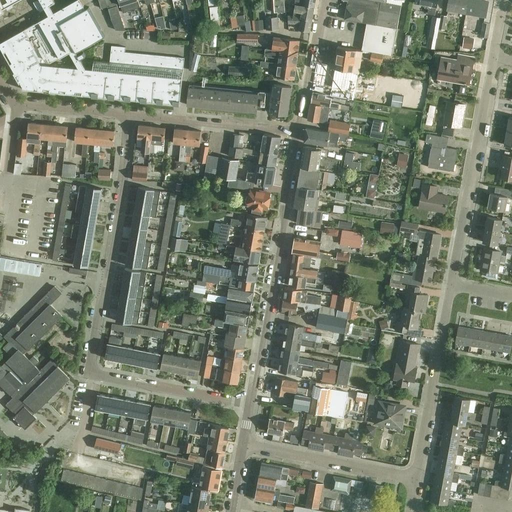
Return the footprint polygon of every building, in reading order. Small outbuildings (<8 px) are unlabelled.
[(0,0),(0,14),(4,12),(3,10),(6,8),(7,10),(13,7),(12,5),(20,0),(39,0),(35,3),(35,4),(36,3),(40,10),(43,9),(45,8),(49,15),(0,42),(0,46),(4,53),(6,51),(12,62),(10,63),(15,72),(13,73),(19,83),(21,83),(22,86),(22,89),(44,91),(44,88),(50,89),(49,92),(60,93),(60,90),(66,90),(66,93),(76,94),(76,91),(82,92),(82,95),(92,96),(92,93),(98,93),(98,96),(109,97),(109,95),(115,95),(114,98),(125,99),(125,96),(131,97),(130,99),(141,100),(141,98),(147,98),(147,101),(157,102),(157,99),(163,100),(163,103),(173,104),(173,101),(180,101),(182,77),(183,70),(184,58),(125,52),(125,47),(111,45),(110,62),(94,60),(93,69),(86,68),(80,59),(85,56),(83,52),(78,55),(76,52),(105,36),(88,7),(86,8),(80,0),(75,0),(54,12),(50,5),(55,2),(53,0),(0,0)] [(108,6),(105,0),(98,0),(101,8),(108,6)] [(121,16),(115,0),(105,0),(108,6),(111,18),(121,16)] [(118,0),(120,5),(123,12),(140,7),(138,2),(137,0),(118,0)] [(210,20),(220,19),(217,0),(208,0),(210,9),(210,8),(212,19),(210,19),(210,20)] [(273,0),(275,12),(285,12),(284,0),(273,0)] [(347,0),(344,19),(366,23),(362,50),(393,55),(392,55),(402,0),(404,1),(404,0),(347,0)] [(437,0),(415,0),(415,3),(429,6),(427,14),(435,15),(436,7),(437,0)] [(448,0),(447,10),(466,13),(468,0),(448,0)] [(489,2),(477,0),(468,0),(466,13),(486,17),(489,2)] [(220,11),(229,10),(228,1),(219,2),(220,11)] [(296,6),(294,16),(302,16),(301,18),(312,20),(314,8),(314,7),(303,5),(296,4),(296,6)] [(244,12),(246,18),(257,16),(256,10),(244,12)] [(244,15),(236,17),(238,27),(245,26),(245,22),(244,15)] [(440,19),(438,29),(445,30),(447,16),(441,15),(440,19)] [(254,27),(264,27),(264,16),(254,17),(254,27)] [(302,16),(294,16),(288,16),(289,23),(300,24),(299,29),(310,31),(312,20),(301,18),(302,16)] [(267,30),(279,29),(278,17),(266,18),(267,30)] [(430,37),(428,47),(435,48),(437,38),(438,29),(440,19),(433,17),(430,37)] [(166,29),(164,19),(156,21),(157,27),(160,27),(160,30),(166,29)] [(487,38),(490,24),(483,23),(480,37),(481,37),(487,38)] [(238,34),(237,42),(258,43),(258,35),(238,34)] [(274,37),(272,49),(272,50),(298,53),(299,40),(274,37)] [(474,39),(464,37),(463,47),(473,49),(474,39)] [(338,46),(334,68),(358,71),(359,72),(363,50),(338,46)] [(279,57),(278,63),(278,64),(296,66),(297,53),(298,53),(272,50),(272,49),(266,48),(265,55),(279,57)] [(371,52),(370,60),(382,62),(383,54),(371,52)] [(200,56),(195,55),(191,71),(196,72),(200,56)] [(474,58),(458,55),(457,60),(441,57),(437,78),(469,84),(470,75),(466,74),(468,63),(473,63),(474,58)] [(296,66),(278,64),(278,63),(261,60),(260,66),(277,68),(276,76),(294,79),(296,66)] [(249,67),(229,65),(228,73),(248,75),(249,67)] [(333,76),(330,96),(354,100),(357,81),(358,73),(334,69),(333,76)] [(270,112),(279,113),(288,115),(288,114),(285,114),(286,107),(289,107),(290,94),(288,94),(289,87),(291,87),(274,84),(270,112)] [(190,87),(188,96),(187,105),(188,105),(188,102),(195,103),(195,106),(208,107),(208,104),(215,105),(215,108),(216,105),(222,106),(222,108),(236,110),(236,107),(243,108),(242,110),(243,110),(243,108),(244,108),(250,108),(250,111),(257,112),(257,108),(264,109),(264,110),(265,109),(265,108),(267,105),(268,103),(268,101),(269,101),(269,95),(262,94),(190,87)] [(310,103),(325,106),(330,107),(349,111),(350,107),(338,105),(339,104),(331,102),(332,98),(326,97),(326,95),(312,93),(310,103)] [(375,96),(374,103),(381,104),(382,98),(375,96)] [(444,124),(442,134),(454,136),(456,126),(461,127),(463,119),(461,118),(462,112),(464,113),(465,104),(449,101),(445,124),(444,124)] [(310,103),(308,119),(320,121),(327,123),(328,116),(330,107),(325,106),(310,103)] [(322,130),(330,132),(340,133),(346,134),(346,135),(348,135),(350,124),(330,120),(328,131),(323,130),(322,130)] [(40,138),(42,124),(29,122),(27,137),(27,139),(19,138),(17,155),(26,156),(27,142),(40,144),(41,138),(40,138)] [(53,145),(55,125),(42,124),(40,138),(41,138),(48,139),(48,145),(53,145)] [(66,147),(66,143),(67,141),(68,126),(55,125),(53,145),(53,150),(52,152),(57,152),(58,146),(66,147)] [(143,138),(142,152),(150,152),(152,126),(139,125),(137,138),(143,138)] [(152,126),(150,145),(164,146),(164,140),(166,128),(166,127),(153,126),(152,126)] [(88,143),(89,128),(76,127),(75,142),(83,142),(82,156),(87,157),(88,143)] [(304,141),(328,145),(330,132),(322,130),(306,127),(304,141)] [(88,143),(95,144),(94,149),(100,149),(101,144),(100,144),(102,129),(89,128),(88,143)] [(186,144),(188,129),(175,128),(173,143),(181,143),(179,161),(185,161),(186,153),(186,144)] [(100,144),(101,144),(114,145),(115,131),(102,129),(100,144)] [(201,131),(188,129),(186,144),(200,145),(201,131)] [(385,132),(372,130),(371,137),(383,140),(385,132)] [(340,133),(330,132),(328,145),(337,147),(338,140),(346,141),(346,137),(349,138),(349,135),(348,135),(346,135),(346,134),(340,133)] [(256,141),(254,150),(278,154),(279,144),(281,137),(281,136),(269,134),(264,133),(264,134),(262,142),(256,141)] [(453,171),(457,149),(447,147),(448,137),(427,133),(425,142),(432,143),(428,166),(453,171)] [(239,135),(231,134),(230,146),(238,147),(239,135)] [(209,158),(217,158),(218,141),(210,141),(209,158)] [(206,163),(209,146),(202,145),(199,162),(206,163)] [(275,166),(278,154),(243,148),(230,146),(228,156),(242,158),(243,153),(244,153),(260,156),(259,163),(275,166)] [(327,158),(328,150),(303,146),(300,166),(301,166),(321,169),(321,170),(329,171),(338,173),(340,160),(327,158)] [(344,168),(360,171),(361,163),(353,161),(354,153),(346,152),(344,168)] [(501,177),(511,179),(511,156),(503,155),(501,163),(503,163),(501,177)] [(53,156),(53,171),(60,171),(61,156),(53,156)] [(229,178),(236,179),(239,161),(222,158),(219,176),(229,178)] [(43,175),(50,175),(51,162),(44,162),(43,175)] [(22,164),(15,163),(14,174),(21,174),(22,164)] [(247,171),(246,181),(254,182),(255,182),(272,185),(273,178),(274,173),(275,167),(275,166),(259,163),(257,173),(247,171)] [(69,164),(68,176),(75,177),(76,164),(69,164)] [(147,173),(144,172),(144,166),(138,165),(137,172),(134,171),(133,180),(147,181),(147,173)] [(301,166),(299,175),(299,174),(297,185),(319,189),(325,190),(329,171),(321,170),(321,169),(301,166)] [(98,179),(110,180),(111,170),(99,169),(98,179)] [(371,174),(370,177),(373,182),(377,183),(379,175),(371,174)] [(236,179),(229,178),(228,186),(250,190),(247,205),(253,206),(251,214),(261,216),(262,209),(260,209),(260,207),(268,208),(271,194),(271,193),(253,190),(254,182),(246,181),(236,179)] [(447,206),(449,196),(434,193),(435,186),(424,184),(420,207),(445,212),(446,205),(447,206)] [(80,185),(77,198),(99,202),(102,188),(88,186),(87,187),(80,185)] [(297,185),(296,194),(295,195),(296,195),(317,198),(319,189),(297,185)] [(139,189),(137,200),(158,204),(161,191),(154,190),(154,189),(139,187),(138,189),(139,189)] [(511,189),(501,188),(495,187),(494,194),(491,193),(488,208),(505,211),(507,197),(511,197),(511,189)] [(335,198),(345,200),(346,194),(336,192),(335,198)] [(293,207),(299,208),(299,207),(315,210),(316,201),(296,197),(295,197),(293,207)] [(77,198),(75,211),(83,213),(83,212),(97,215),(99,202),(77,198)] [(137,202),(135,213),(149,215),(149,216),(156,217),(158,204),(137,200),(136,200),(136,202),(137,202)] [(343,213),(344,206),(334,205),(333,211),(343,213)] [(317,210),(315,210),(299,207),(299,208),(297,223),(315,226),(320,226),(318,226),(319,220),(321,220),(322,211),(318,210),(318,209),(317,209),(317,210)] [(81,225),(95,228),(97,215),(83,212),(83,213),(81,225)] [(134,215),(132,226),(147,228),(149,216),(149,215),(135,213),(134,213),(134,215)] [(232,218),(231,224),(246,227),(246,226),(265,230),(267,217),(261,216),(251,214),(248,214),(247,221),(232,218)] [(192,232),(193,216),(184,215),(183,232),(192,232)] [(487,217),(485,229),(500,232),(502,219),(487,217)] [(402,221),(401,230),(413,232),(414,229),(417,230),(419,224),(402,221)] [(164,232),(170,233),(171,223),(166,222),(165,223),(161,222),(159,230),(164,231),(164,232)] [(73,224),(71,237),(79,238),(93,240),(95,228),(81,225),(73,224)] [(132,228),(130,238),(145,241),(147,228),(132,226),(132,227),(132,228)] [(242,247),(261,250),(265,230),(246,226),(246,227),(242,247)] [(500,232),(485,229),(483,242),(498,244),(500,232)] [(362,233),(342,231),(340,245),(360,248),(362,233)] [(420,231),(416,255),(419,256),(419,255),(422,255),(435,258),(437,258),(441,234),(426,232),(420,231)] [(79,238),(77,251),(90,253),(91,253),(93,240),(79,238)] [(130,240),(128,251),(150,255),(152,242),(145,241),(130,238),(130,240)] [(292,253),(294,253),(311,256),(330,259),(332,253),(325,252),(324,253),(319,252),(321,242),(295,238),(292,253)] [(198,253),(211,255),(212,245),(200,243),(198,253)] [(219,243),(218,248),(226,250),(235,252),(234,259),(259,263),(261,250),(242,247),(236,246),(223,244),(219,243)] [(497,272),(499,261),(505,262),(506,256),(500,255),(501,252),(484,249),(480,270),(487,271),(486,276),(496,278),(497,272)] [(88,266),(90,253),(77,251),(75,264),(88,266)] [(128,253),(126,265),(140,267),(141,267),(147,268),(150,255),(128,251),(127,253),(128,253)] [(291,274),(317,278),(316,283),(324,284),(325,273),(317,272),(318,269),(310,268),(311,256),(294,253),(291,274)] [(337,253),(336,259),(349,261),(350,255),(337,253)] [(415,279),(430,281),(435,258),(422,255),(419,255),(419,256),(415,279)] [(42,264),(0,257),(0,258),(0,269),(40,276),(42,264)] [(255,281),(258,265),(234,261),(234,264),(233,264),(231,270),(206,265),(204,273),(213,274),(236,278),(255,281)] [(125,270),(123,281),(124,282),(137,284),(145,285),(147,272),(140,271),(140,270),(125,268),(124,270),(125,270)] [(412,284),(413,278),(414,276),(393,272),(391,280),(412,284)] [(211,282),(219,283),(220,280),(230,282),(230,285),(235,286),(254,289),(255,281),(236,278),(213,274),(211,282)] [(291,274),(289,285),(306,287),(307,282),(316,284),(316,283),(317,278),(291,274)] [(228,291),(228,297),(252,301),(254,290),(254,289),(235,286),(230,285),(219,283),(211,282),(197,280),(197,284),(194,284),(193,291),(204,293),(205,287),(228,291)] [(123,283),(121,294),(142,298),(145,285),(137,284),(124,282),(123,281),(122,283),(123,283)] [(412,295),(409,309),(410,309),(409,310),(421,311),(421,312),(425,313),(428,295),(418,294),(420,287),(408,285),(406,294),(412,295)] [(54,286),(35,305),(4,336),(9,341),(18,349),(22,353),(28,348),(29,349),(62,316),(50,304),(61,293),(54,286)] [(283,300),(299,302),(321,306),(320,304),(321,297),(315,296),(307,295),(307,290),(289,288),(284,287),(283,300)] [(191,292),(190,299),(202,301),(203,294),(191,292)] [(121,296),(119,307),(140,311),(142,298),(121,294),(120,294),(120,296),(121,296)] [(226,308),(250,313),(250,312),(252,311),(253,307),(251,305),(252,301),(228,297),(208,294),(207,299),(227,303),(226,308)] [(349,311),(352,296),(340,294),(337,309),(349,311)] [(92,296),(81,296),(82,306),(92,306),(92,296)] [(306,311),(320,307),(321,306),(299,302),(283,300),(282,310),(285,310),(285,315),(291,315),(292,311),(296,312),(297,306),(304,307),(306,311)] [(249,316),(250,313),(226,308),(207,305),(206,310),(225,314),(224,320),(248,324),(250,322),(251,318),(249,316)] [(319,313),(316,327),(345,332),(349,311),(338,309),(321,306),(320,307),(319,313)] [(116,320),(116,321),(131,323),(138,324),(140,311),(119,307),(118,307),(118,309),(116,320)] [(410,309),(409,309),(403,308),(400,322),(397,321),(395,330),(407,332),(408,326),(418,328),(421,312),(421,311),(409,310),(410,309)] [(197,315),(184,313),(182,325),(188,326),(189,322),(196,323),(197,315)] [(248,324),(224,320),(215,318),(214,325),(230,327),(229,333),(227,332),(226,338),(245,342),(248,324)] [(287,324),(285,336),(316,341),(320,342),(322,335),(317,335),(317,334),(311,333),(311,334),(303,332),(304,327),(287,324)] [(190,333),(189,338),(196,339),(198,329),(183,326),(182,332),(190,333)] [(459,326),(456,343),(469,345),(472,329),(459,326)] [(483,347),(486,331),(472,329),(469,345),(483,347)] [(496,350),(499,334),(486,331),(483,347),(496,350)] [(333,338),(332,344),(340,346),(342,334),(328,332),(327,337),(333,338)] [(510,352),(511,340),(511,336),(499,334),(496,350),(510,352)] [(108,343),(105,358),(118,360),(121,346),(123,338),(110,336),(108,344),(108,343)] [(284,336),(282,348),(300,351),(301,345),(315,347),(316,341),(285,336),(284,336)] [(244,348),(245,342),(226,338),(224,345),(227,345),(224,357),(242,360),(244,348)] [(18,349),(9,341),(3,347),(11,356),(7,360),(9,362),(5,366),(10,371),(25,385),(40,370),(34,365),(38,361),(33,356),(29,360),(22,353),(18,349)] [(420,345),(402,341),(398,363),(397,363),(396,368),(399,369),(396,385),(406,387),(407,382),(408,382),(408,381),(414,382),(417,367),(415,367),(418,351),(419,352),(420,345)] [(328,350),(338,352),(340,346),(332,344),(330,344),(328,350)] [(121,346),(118,360),(131,363),(134,349),(121,346)] [(282,348),(280,360),(298,363),(312,365),(313,360),(299,357),(300,351),(282,348)] [(134,349),(131,363),(144,365),(147,351),(134,349)] [(375,357),(384,358),(385,350),(377,349),(375,357)] [(147,351),(144,365),(157,368),(160,354),(147,351)] [(161,368),(174,370),(177,355),(164,353),(161,368)] [(174,370),(186,373),(189,358),(177,355),(174,370)] [(240,371),(242,360),(224,357),(222,356),(220,366),(223,367),(223,368),(240,371)] [(189,358),(186,373),(198,375),(201,360),(189,358)] [(69,379),(70,378),(51,360),(40,370),(25,385),(10,371),(5,366),(9,362),(7,360),(2,365),(0,365),(0,382),(14,396),(6,404),(13,411),(14,411),(17,414),(14,417),(13,417),(25,429),(26,429),(25,428),(36,418),(37,418),(32,413),(35,410),(36,412),(37,411),(36,410),(46,400),(47,400),(57,389),(58,389),(68,378),(69,379)] [(312,365),(298,363),(280,360),(278,371),(302,375),(303,369),(313,371),(314,366),(312,365)] [(341,360),(337,383),(347,385),(352,362),(341,360)] [(238,383),(240,371),(223,368),(223,367),(220,366),(220,368),(216,367),(215,379),(238,383)] [(334,384),(336,374),(336,371),(330,370),(329,373),(326,373),(324,383),(334,384)] [(299,381),(277,377),(277,378),(274,393),(295,397),(293,408),(301,409),(302,407),(309,409),(312,389),(298,387),(299,381)] [(308,410),(328,414),(330,408),(327,407),(329,396),(324,396),(325,391),(313,389),(313,390),(312,389),(309,409),(308,410)] [(343,391),(335,389),(333,399),(341,401),(343,391)] [(380,393),(370,391),(368,398),(379,399),(380,393)] [(98,394),(95,408),(96,408),(109,411),(112,397),(99,394),(98,394)] [(455,396),(453,409),(468,412),(470,399),(455,396)] [(112,397),(109,411),(122,413),(124,399),(112,397)] [(124,399),(122,413),(134,416),(137,402),(124,399)] [(134,416),(133,423),(146,426),(147,418),(148,418),(151,404),(137,402),(134,416)] [(401,427),(405,406),(380,402),(376,423),(401,427)] [(164,423),(166,408),(154,405),(151,420),(164,423)] [(330,406),(330,408),(328,414),(340,416),(341,408),(330,406)] [(164,423),(176,425),(179,410),(166,408),(164,423)] [(468,412),(453,409),(450,421),(465,424),(468,412)] [(191,412),(179,410),(176,425),(188,427),(190,418),(191,412)] [(35,425),(40,431),(45,426),(49,430),(56,424),(47,414),(35,425)] [(197,420),(190,418),(188,427),(187,432),(194,434),(197,420)] [(272,433),(270,440),(282,442),(284,429),(293,430),(294,423),(270,418),(267,432),(272,433)] [(446,420),(443,434),(460,437),(461,428),(468,429),(468,425),(465,424),(450,421),(446,420)] [(210,437),(227,441),(230,428),(209,423),(207,428),(204,427),(203,435),(210,437)] [(92,426),(91,432),(102,434),(103,429),(92,426)] [(308,448),(316,449),(320,428),(317,427),(316,432),(305,430),(302,444),(309,445),(308,448)] [(0,435),(5,441),(8,437),(9,437),(0,428),(0,435)] [(331,449),(334,435),(323,433),(324,428),(320,428),(316,449),(324,451),(324,448),(331,449)] [(114,431),(103,429),(102,434),(113,437),(114,431)] [(511,432),(507,432),(504,431),(503,436),(510,437),(508,446),(511,446),(511,432)] [(116,438),(127,440),(129,435),(118,432),(116,438)] [(338,453),(345,455),(350,433),(346,433),(345,438),(334,435),(331,449),(338,451),(338,453)] [(354,434),(350,433),(345,455),(354,456),(354,454),(361,455),(364,441),(353,439),(354,434)] [(460,437),(443,434),(441,447),(463,451),(464,447),(458,446),(460,437)] [(129,435),(127,440),(138,443),(142,444),(143,438),(140,438),(130,435),(129,435)] [(193,445),(199,447),(201,438),(195,436),(193,445)] [(225,452),(227,441),(210,437),(207,449),(225,453),(225,452)] [(97,438),(95,448),(118,453),(120,444),(97,438)] [(148,440),(147,445),(154,447),(159,448),(160,443),(155,442),(148,440)] [(499,458),(511,460),(511,446),(508,446),(506,455),(500,454),(499,458)] [(441,447),(438,461),(455,464),(456,454),(463,456),(463,451),(441,447)] [(222,468),(225,453),(207,449),(204,463),(222,468)] [(183,452),(183,454),(182,458),(196,461),(197,455),(183,452)] [(194,462),(178,458),(176,465),(193,469),(194,462)] [(503,472),(511,474),(511,460),(499,458),(499,462),(505,463),(503,472)] [(455,464),(438,461),(436,474),(459,478),(459,474),(453,473),(455,464)] [(259,474),(260,475),(280,479),(280,478),(287,479),(288,474),(298,476),(299,469),(262,462),(259,474)] [(203,465),(199,487),(212,489),(218,490),(222,470),(203,465)] [(67,482),(70,471),(63,469),(60,481),(67,482)] [(70,471),(67,482),(73,484),(76,472),(70,471)] [(0,511),(29,511),(30,510),(33,510),(37,474),(20,472),(18,484),(12,484),(11,495),(17,496),(16,507),(15,507),(15,511),(6,510),(0,508),(0,511)] [(76,472),(73,484),(80,485),(82,474),(76,472)] [(511,474),(503,472),(501,482),(495,480),(494,485),(501,486),(511,488),(511,474)] [(82,474),(80,485),(86,487),(88,475),(82,474)] [(436,474),(433,487),(450,490),(452,481),(458,482),(459,478),(436,474)] [(88,475),(86,487),(92,488),(94,477),(88,475)] [(260,475),(257,487),(275,490),(276,484),(286,486),(287,479),(280,478),(280,479),(260,475)] [(331,490),(349,493),(351,479),(333,476),(331,490)] [(94,477),(92,488),(98,490),(100,478),(94,477)] [(100,478),(98,490),(104,491),(107,480),(100,478)] [(107,480),(104,491),(110,493),(113,481),(107,480)] [(113,481),(110,493),(116,494),(119,483),(113,481)] [(314,496),(317,482),(310,481),(307,495),(314,496)] [(323,484),(317,482),(314,496),(307,495),(306,505),(319,508),(323,484)] [(486,484),(480,482),(478,494),(484,495),(486,484)] [(119,483),(116,494),(122,496),(125,484),(119,483)] [(379,500),(382,485),(369,483),(367,497),(379,500)] [(125,484),(122,496),(128,497),(131,486),(125,484)] [(489,496),(492,485),(486,484),(484,495),(489,496)] [(496,497),(498,486),(492,485),(489,496),(496,497)] [(131,486),(128,497),(134,499),(137,487),(131,486)] [(190,495),(210,499),(212,489),(199,487),(192,486),(190,495)] [(502,499),(504,487),(498,486),(496,497),(502,499)] [(137,487),(134,499),(141,501),(143,489),(137,487)] [(279,499),(280,493),(280,491),(275,490),(257,487),(255,499),(272,503),(273,498),(279,499)] [(450,490),(433,487),(431,501),(447,504),(454,505),(454,501),(448,499),(450,490)] [(508,500),(510,488),(504,487),(502,499),(508,500)] [(294,496),(280,493),(279,499),(279,500),(293,503),(294,496)] [(169,495),(167,505),(174,507),(176,497),(169,495)] [(210,499),(190,495),(189,505),(208,509),(210,499)] [(144,500),(143,507),(148,508),(148,507),(157,509),(158,504),(149,502),(149,500),(144,500)]
